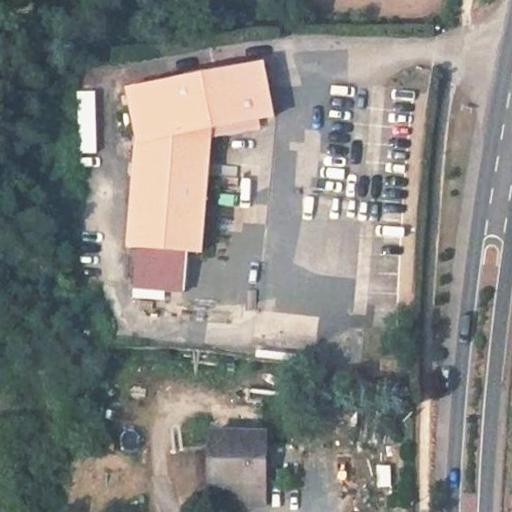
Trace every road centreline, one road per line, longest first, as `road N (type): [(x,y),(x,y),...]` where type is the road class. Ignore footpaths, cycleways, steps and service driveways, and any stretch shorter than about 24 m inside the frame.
road 1 (unknown): [(511,57),(380,59),(332,75),(317,101),(294,291),(322,313),(363,322)]
road 2 (primary): [(466,511),(488,252),(511,127)]
